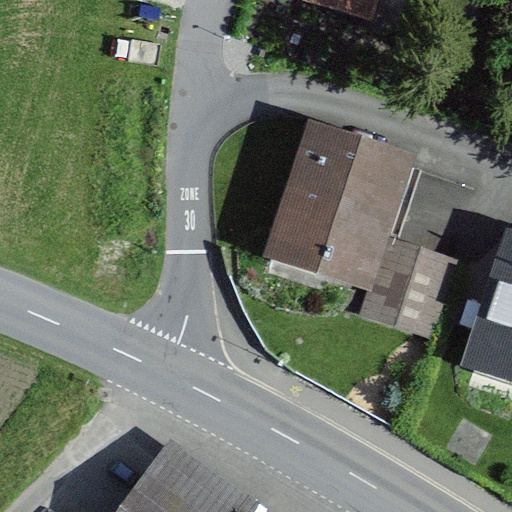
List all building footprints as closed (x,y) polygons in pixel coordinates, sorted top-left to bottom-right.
[(307,0),(307,1),(367,19),(373,0),(307,0)] [(312,134),(274,248),(369,280),(407,165),(312,134)] [(369,311),(426,330),(447,268),(390,249),(369,311)] [(511,253),(478,357),(511,368),(511,253)] [(223,511),(164,470),(134,511),(223,511)]
